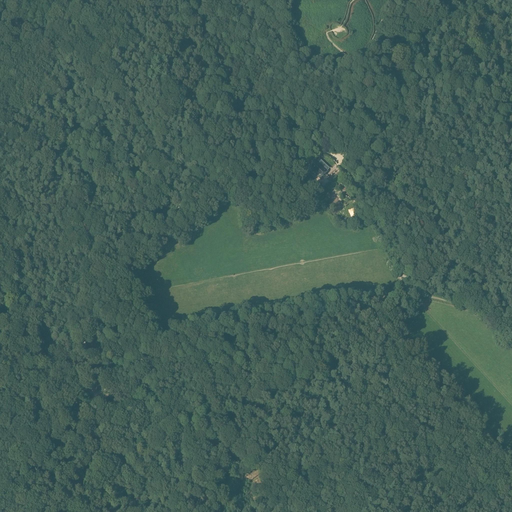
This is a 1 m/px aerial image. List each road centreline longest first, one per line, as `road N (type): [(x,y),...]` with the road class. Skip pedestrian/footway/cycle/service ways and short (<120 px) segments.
road 1 (unclassified): [(97,395),(189,329),(416,294),(342,165),(329,151),(294,148)]
road 2 (unclassified): [(294,148),(185,144),(187,193),(170,221),(83,287),(81,327),(97,395)]
